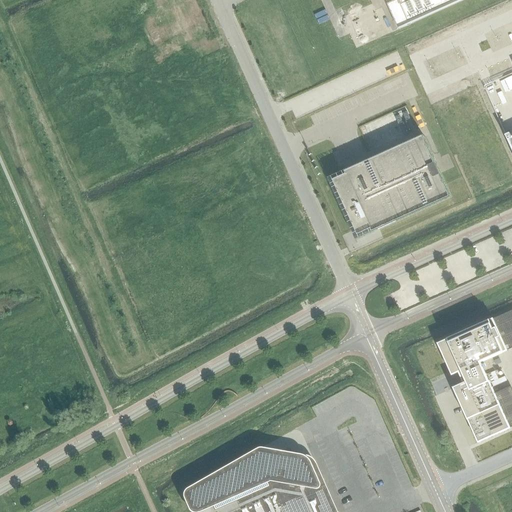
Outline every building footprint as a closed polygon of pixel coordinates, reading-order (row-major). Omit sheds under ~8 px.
[(385,0),(399,28),(461,0),(385,0)] [(377,227),(378,229),(450,197),(423,136),(345,172),(346,174),(333,180),(343,203),(358,236),(366,232),(377,227)] [(489,321),(438,344),(450,370),(450,371),(452,376),(459,372),(464,383),(453,388),(454,388),(454,390),(455,390),(475,434),(475,435),(478,442),(478,443),(507,430),(506,429),(511,426),(511,389),(511,387),(495,394),(492,388),(507,381),(505,376),(490,383),(481,363),(511,348),(511,311),(489,321)] [(351,434),(363,430),(356,411),(344,416),(351,434)] [(362,432),(351,436),(362,465),(373,461),(362,432)] [(183,492),(183,495),(183,498),(186,508),(187,510),(188,510),(188,511),(189,511),(335,511),(325,487),(314,463),(314,462),(313,461),(313,460),(312,460),(311,459),(310,458),(309,457),(308,456),(307,456),(306,456),(300,455),(298,454),(273,450),(269,449),(260,448),(259,447),(258,447),(257,447),(257,448),(256,448),(255,448),(186,488),(184,490),(183,492)]
